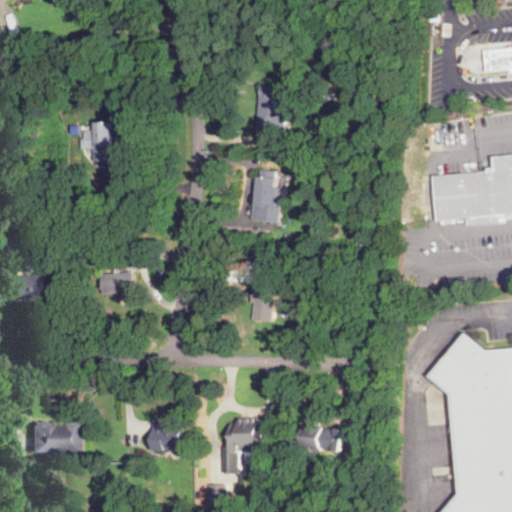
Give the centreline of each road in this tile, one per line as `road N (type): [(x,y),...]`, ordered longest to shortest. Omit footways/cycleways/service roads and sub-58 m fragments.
road 1 (residential): [(170,358),(199,155),(193,70),(174,0)]
road 2 (residential): [(0,361),(361,358)]
